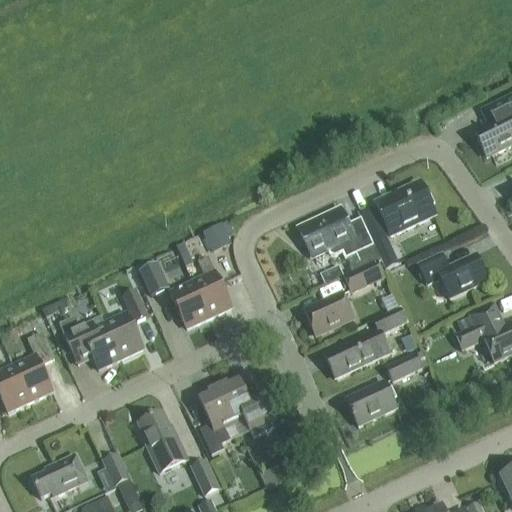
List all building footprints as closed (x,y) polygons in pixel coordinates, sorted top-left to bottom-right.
[(511,99),(490,110),(498,125),(474,137),(487,161),(511,148),(511,99)] [(391,240),(434,219),(420,189),(416,191),(414,189),(407,192),(407,195),(396,200),(395,198),(376,207),(391,240)] [(346,262),(356,257),(360,265),(349,270),(353,277),(380,264),(373,249),(367,234),(353,241),(341,213),(299,233),(312,261),(328,254),(330,258),(335,260),(343,256),(346,262)] [(398,268),(373,213),(360,218),(385,274),(398,268)] [(230,241),(224,229),(222,230),(220,226),(206,233),(214,249),(230,241)] [(450,303),(488,285),(476,259),(448,272),(441,258),(418,269),(427,289),(440,283),(450,303)] [(205,281),(192,287),(209,323),(231,312),(208,262),(198,266),(205,281)] [(384,282),(377,266),(381,264),(380,264),(353,277),(344,281),(352,297),(384,282)] [(151,300),(169,291),(157,266),(139,275),(151,300)] [(209,323),(192,287),(170,297),(187,333),(209,323)] [(127,317),(104,328),(121,364),(143,353),(132,328),(148,320),(136,295),(123,301),(130,316),(127,317)] [(316,340),(352,323),(341,299),(305,316),(316,340)] [(462,355),(484,345),(495,368),(496,367),(511,358),(511,329),(504,333),(494,309),(470,320),(471,321),(457,327),(462,337),(455,340),(462,355)] [(46,323),(54,319),(50,311),(42,315),(46,323)] [(381,339),(407,327),(401,313),(373,326),(378,336),(365,341),(325,360),(336,383),(376,365),(390,358),(381,339)] [(74,321),(59,328),(72,355),(79,371),(94,364),(99,374),(121,364),(104,328),(100,318),(78,328),(74,321)] [(40,369),(54,363),(42,337),(28,344),(35,360),(13,370),(30,406),(53,396),(40,369)] [(392,388),(429,369),(421,354),(384,372),(392,388)] [(30,406),(13,370),(0,376),(0,399),(8,417),(30,406)] [(237,382),(217,391),(234,427),(244,422),(250,435),(259,431),(262,437),(274,432),(261,405),(250,410),(237,382)] [(358,431),(397,413),(384,386),(346,404),(358,431)] [(457,393),(444,387),(439,390),(445,404),(459,398),(457,393)] [(234,427),(217,391),(198,400),(211,428),(200,434),(212,460),(224,454),(221,449),(230,444),(224,431),(234,427)] [(160,478),(188,464),(175,437),(173,438),(163,416),(138,428),(149,450),(147,451),(160,478)] [(288,447),(279,451),(284,462),(293,457),(288,447)] [(118,490),(130,484),(118,458),(103,465),(115,491),(118,490)] [(54,501),(88,485),(75,459),(45,473),(47,476),(32,483),(41,503),(52,498),(54,501)] [(262,474),(270,491),(297,479),(290,462),(262,474)] [(205,500),(220,493),(206,464),(192,471),(205,500)] [(511,475),(502,481),(511,502),(511,475)] [(130,484),(118,490),(125,505),(137,499),(130,484)] [(112,511),(107,501),(84,511),(112,511)]
